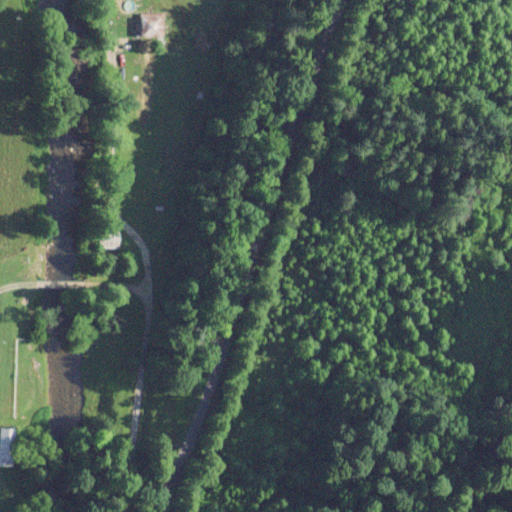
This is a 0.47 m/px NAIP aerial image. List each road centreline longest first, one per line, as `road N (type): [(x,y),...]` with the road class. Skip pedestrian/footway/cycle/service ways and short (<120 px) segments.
road 1 (residential): [(342,0),(201,341),(153,511)]
road 2 (residential): [(130,511),(143,432),(137,349)]
